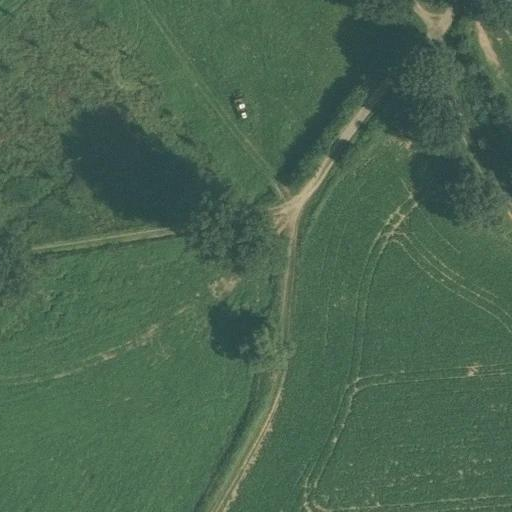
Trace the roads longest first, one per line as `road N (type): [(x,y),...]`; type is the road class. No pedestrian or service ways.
road 1 (track): [(298,206),(273,383),(211,511)]
road 2 (track): [(298,206),(0,254)]
road 3 (track): [(431,38),(357,121),(298,206)]
